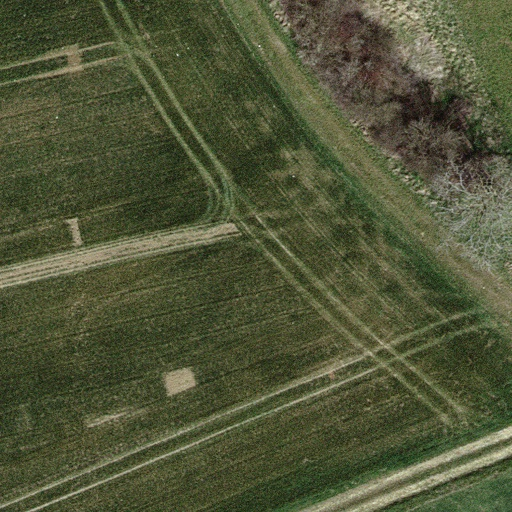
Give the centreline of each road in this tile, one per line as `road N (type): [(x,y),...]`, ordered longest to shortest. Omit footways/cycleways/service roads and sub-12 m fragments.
road 1 (track): [(241,0),(295,73),(511,291)]
road 2 (track): [(365,511),(511,451)]
